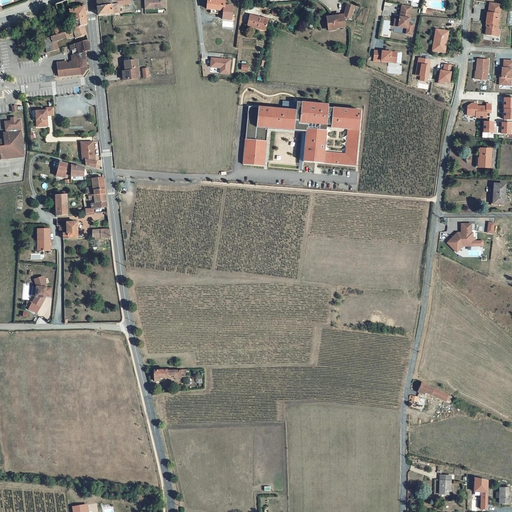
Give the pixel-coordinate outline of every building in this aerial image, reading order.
[(84,2),(84,0),(69,0),(56,5),(57,12),(84,2)] [(165,0),(144,0),(145,9),(166,8),(165,0)] [(222,0),(218,0),(205,0),(205,8),(208,8),(208,12),(215,12),(215,8),(221,9),(222,0)] [(109,4),(95,5),(97,25),(117,23),(116,14),(128,12),(128,6),(124,5),(109,7),(109,4)] [(347,4),(343,15),(352,18),(356,7),(347,4)] [(394,18),(393,27),(406,29),(405,34),(412,35),(414,24),(410,23),(412,7),(401,5),(399,19),(394,18)] [(72,17),(85,12),(85,6),(71,12),(72,17)] [(73,22),(86,18),(85,12),(72,17),(73,19),(70,20),(71,23),(73,22)] [(499,14),(488,13),(487,23),(488,23),(488,26),(487,25),(486,34),(495,36),(496,29),(498,29),(499,24),(498,24),(498,21),(500,21),(500,18),(499,18),(499,14)] [(266,19),(248,14),(246,24),(264,29),(266,19)] [(341,14),(325,17),(328,30),(344,28),(341,14)] [(83,27),(87,26),(86,18),(73,22),(74,27),(66,30),(67,33),(83,27)] [(63,34),(44,41),(47,54),(57,51),(55,41),(68,37),(69,38),(75,36),(76,39),(85,36),(83,27),(67,33),(63,34)] [(42,31),(44,41),(63,34),(62,28),(50,31),(50,29),(48,30),(42,31)] [(448,31),(437,30),(436,39),(434,38),(432,50),(445,52),(448,31)] [(89,51),(88,40),(69,46),(71,51),(72,50),(73,63),(66,63),(66,62),(56,62),(58,76),(79,74),(81,75),(86,69),(85,68),(83,52),(89,51)] [(374,50),(373,61),(401,63),(402,52),(374,50)] [(220,68),(219,74),(229,74),(231,59),(210,57),(210,67),(220,68)] [(488,60),(477,59),(476,79),(487,80),(488,60)] [(138,61),(126,62),(127,70),(124,71),(125,78),(140,77),(138,61)] [(503,69),(502,69),(502,75),(500,75),(500,85),(511,86),(511,69),(511,61),(504,61),(503,69)] [(257,140),(255,157),(245,157),(245,165),(266,167),(269,128),(296,130),(296,128),(304,128),(303,131),(307,131),(305,162),(358,166),(362,110),(330,108),(330,105),(303,102),(302,111),(297,111),(250,107),(247,139),(257,140)] [(468,107),(468,115),(476,115),(476,117),(487,117),(487,113),(491,113),(491,105),(487,105),(487,106),(477,106),(477,104),(472,104),(468,107)] [(45,111),(36,112),(37,127),(44,126),(44,120),(46,120),(46,116),(54,116),(53,108),(45,108),(45,111)] [(6,130),(6,133),(20,131),(20,129),(19,121),(16,121),(11,122),(5,123),(6,131),(6,130)] [(493,123),(484,123),(484,132),(493,133),(493,123)] [(511,124),(502,124),(502,133),(511,134),(511,124)] [(0,158),(18,156),(16,144),(22,143),(20,131),(6,133),(3,133),(4,140),(0,140),(0,158)] [(90,149),(78,149),(78,166),(81,167),(83,173),(92,175),(91,169),(90,169),(90,149)] [(491,151),(480,150),(479,166),(490,167),(491,151)] [(67,173),(58,171),(57,179),(56,185),(64,186),(65,177),(66,178),(67,173)] [(82,177),(70,173),(68,185),(81,184),(82,177)] [(505,186),(495,185),(494,203),(504,203),(505,186)] [(104,214),(101,186),(90,187),(91,194),(86,195),(87,207),(93,206),(94,210),(89,211),(90,216),(91,216),(104,214)] [(64,203),(53,203),(54,224),(64,224),(64,203)] [(472,225),(462,225),(462,235),(460,235),(458,233),(448,244),(452,248),(453,246),(459,252),(464,247),(474,247),(474,233),(472,233),(472,225)] [(67,228),(63,228),(64,236),(59,236),(59,234),(57,234),(57,242),(61,242),(62,248),(76,247),(74,230),(67,230),(67,228)] [(47,236),(35,237),(36,248),(38,248),(38,258),(48,258),(47,236)] [(107,236),(91,238),(91,246),(108,245),(107,236)] [(41,284),(32,286),(35,293),(34,304),(30,311),(31,312),(37,315),(38,315),(43,304),(44,293),(41,284)] [(187,378),(155,379),(156,390),(161,390),(161,387),(186,386),(186,383),(187,383),(187,378)] [(450,396),(422,384),(418,393),(424,396),(426,393),(447,402),(450,396)] [(418,398),(410,396),(409,405),(413,405),(413,402),(418,403),(418,398)] [(450,478),(440,477),(439,496),(449,496),(450,478)] [(509,489),(500,489),(499,503),(509,503),(509,489)]
